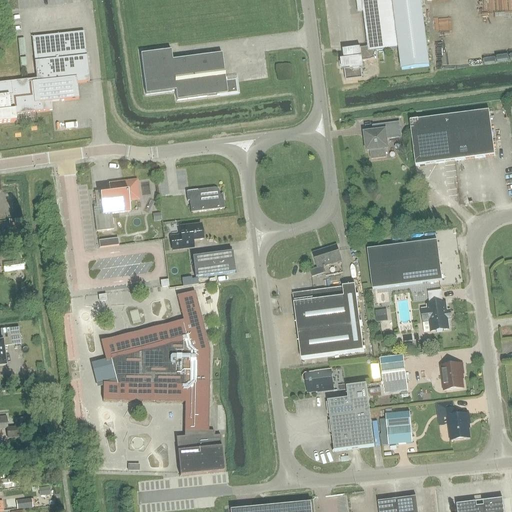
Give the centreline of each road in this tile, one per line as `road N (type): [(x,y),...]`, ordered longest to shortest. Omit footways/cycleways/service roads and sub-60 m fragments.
road 1 (unclassified): [(501,465),(324,480),(292,467),(259,257),(263,224)]
road 2 (unclassified): [(501,465),(474,253),(481,229),(511,215)]
road 3 (unclassified): [(0,165),(224,143),(254,151)]
road 4 (unclassified): [(263,224),(278,231),(324,216),(331,183),(327,152),(316,139)]
road 5 (unclassified): [(316,139),(321,110),(306,0)]
